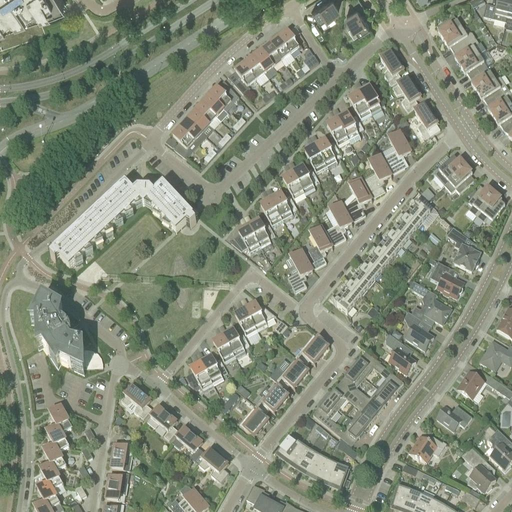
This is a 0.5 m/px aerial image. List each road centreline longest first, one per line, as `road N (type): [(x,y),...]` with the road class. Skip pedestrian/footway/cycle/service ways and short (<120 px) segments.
road 1 (residential): [(511,225),(463,324),(374,451),(360,496)]
road 2 (residential): [(360,496),(465,344),(511,257)]
road 3 (residential): [(301,314),(462,130)]
road 4 (secondary): [(0,104),(89,82),(217,0)]
road 5 (secondary): [(192,0),(85,68),(0,91)]
road 6 (residential): [(301,314),(246,278),(155,389)]
road 7 (residential): [(255,468),(341,353),(301,314)]
road 8 (residential): [(16,511),(23,449),(0,314)]
road 9 (residential): [(150,143),(214,68),(289,7)]
road 10 (residential): [(19,281),(26,258),(150,143)]
road 11 (residential): [(217,190),(337,80)]
road 12 (residential): [(90,511),(112,377),(123,365)]
road 13 (residential): [(123,365),(86,317),(56,294),(19,281)]
road 14 (residential): [(155,389),(255,468)]
road 15 (unclassified): [(470,125),(401,26)]
road 16 (unclassified): [(401,26),(462,130)]
